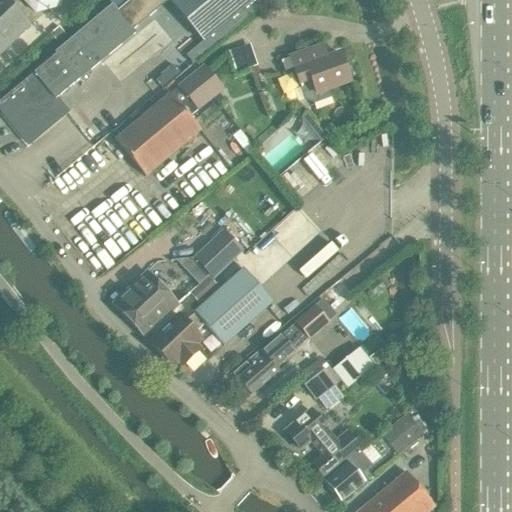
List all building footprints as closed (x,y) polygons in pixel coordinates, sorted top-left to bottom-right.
[(112,0),(109,4),(112,7),(54,55),(55,57),(0,102),(0,112),(28,146),(67,114),(55,100),(134,35),(131,32),(168,2),(203,44),(186,57),(192,65),(271,0),(112,0)] [(0,0),(0,54),(29,26),(3,0),(0,0)] [(59,9),(61,0),(19,0),(34,15),(59,9)] [(338,55),(326,59),(321,47),(289,59),(304,101),(313,105),(330,99),(327,92),(349,85),(348,82),(351,78),(351,74),(348,70),(343,69),(338,55)] [(188,119),(222,91),(203,67),(177,89),(177,90),(169,96),(113,141),(144,178),(199,133),(188,119)] [(212,280),(241,252),(222,232),(193,260),(212,280)] [(223,347),(272,304),(242,271),(193,313),(204,326),(223,347)] [(143,338),(176,306),(146,273),(112,305),(143,338)] [(308,342),(329,324),(314,306),(293,324),(308,342)] [(195,334),(204,326),(193,313),(184,322),(178,316),(149,343),(172,368),(178,362),(183,367),(200,351),(195,346),(201,340),(195,334)] [(275,369),(293,353),(280,337),(259,355),(258,354),(233,376),(251,395),(277,372),(275,369)] [(374,369),(386,361),(380,354),(369,363),(374,369)] [(325,371),(304,386),(315,401),(336,385),(325,371)] [(345,434),(335,442),(310,411),(285,432),(301,451),(310,443),(322,458),(313,466),(323,478),(358,449),(345,434)] [(399,456),(424,436),(406,415),(381,435),(399,456)] [(341,503),(371,478),(366,472),(372,467),(360,453),(325,483),(327,486),(327,489),(331,494),(333,494),(341,503)] [(429,511),(434,508),(405,474),(358,511),(429,511)]
